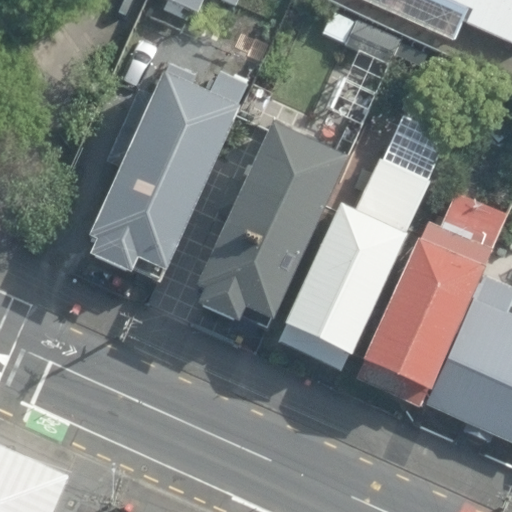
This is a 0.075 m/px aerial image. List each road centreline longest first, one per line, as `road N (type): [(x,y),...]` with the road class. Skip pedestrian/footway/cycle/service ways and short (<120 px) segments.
road 1 (secondary): [(378,511),(127,398)]
road 2 (secondary): [(127,398),(0,340)]
road 3 (residential): [(80,511),(127,398)]
